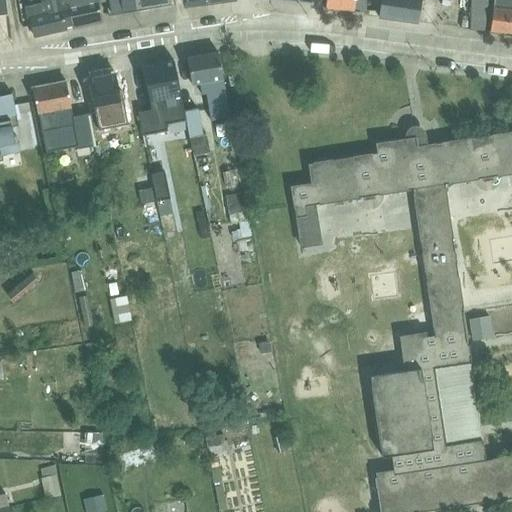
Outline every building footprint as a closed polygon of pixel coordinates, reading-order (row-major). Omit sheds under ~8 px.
[(62,8),(60,0),(40,0),(41,4),(25,7),(26,13),(21,14),(23,27),(32,26),(34,38),(66,31),(65,25),(71,23),(67,7),(62,8)] [(72,29),(102,23),(98,4),(105,2),(104,0),(60,0),(62,8),(67,7),(71,23),(72,29)] [(137,11),(134,0),(109,0),(111,15),(137,11)] [(134,0),(137,11),(171,5),(170,0),(134,0)] [(365,13),(366,0),(326,0),(325,10),(353,13),(353,12),(365,13)] [(381,0),(378,17),(417,23),(419,0),(381,0)] [(470,0),(469,30),(483,32),(487,0),(470,0)] [(511,0),(493,0),(489,33),(511,35),(511,0)] [(228,117),(218,55),(218,53),(187,59),(192,85),(200,84),(201,95),(205,94),(210,120),(228,117)] [(173,61),(142,67),(151,110),(138,113),(139,122),(142,136),(167,131),(166,125),(185,121),(183,113),(173,61)] [(112,75),(111,73),(99,75),(99,77),(88,80),(95,113),(88,114),(89,115),(95,146),(98,161),(112,157),(111,150),(113,150),(108,127),(126,123),(123,109),(125,109),(121,90),(118,91),(114,74),(112,75)] [(73,119),(66,82),(32,88),(38,115),(39,115),(47,153),(78,147),(78,149),(95,146),(89,115),(73,119)] [(0,161),(1,161),(1,156),(15,154),(15,153),(19,152),(16,136),(13,137),(11,127),(17,126),(11,94),(0,96),(0,161)] [(185,121),(192,157),(210,153),(206,135),(202,135),(196,110),(183,113),(185,121)] [(142,136),(139,122),(127,125),(129,134),(119,137),(122,153),(145,148),(142,136)] [(443,185),(511,174),(511,132),(431,145),(428,132),(423,126),(416,126),(408,131),(407,139),(375,144),(376,154),(318,163),(321,182),(290,187),(300,249),(322,245),(315,205),(413,190),(433,334),(434,334),(435,336),(426,338),(426,333),(399,337),(404,372),(369,378),(371,387),(370,387),(379,448),(380,448),(382,457),(391,456),(393,471),(376,473),(376,478),(374,478),(379,511),(417,511),(511,497),(511,456),(491,459),(492,461),(485,462),(484,458),(485,457),(483,445),(482,446),(469,359),(470,358),(468,347),(467,347),(462,313),(462,312),(462,309),(463,309),(445,189),(444,189),(443,185)] [(154,202),(158,216),(172,213),(168,199),(170,198),(164,171),(149,174),(154,202)] [(244,194),(225,198),(230,224),(248,221),(244,194)] [(159,224),(156,211),(135,216),(137,229),(159,224)] [(252,237),(233,239),(234,249),(237,248),(238,257),(254,255),(252,237)] [(81,271),(72,273),(76,292),(85,291),(81,271)] [(39,282),(32,273),(6,295),(13,303),(39,282)] [(86,296),(79,298),(85,327),(92,326),(86,296)] [(126,297),(110,300),(115,324),(131,321),(126,297)] [(468,318),(472,341),(495,337),(490,315),(468,318)] [(5,343),(0,344),(0,356),(15,353),(14,344),(6,345),(5,343)] [(138,437),(136,427),(118,431),(120,441),(138,437)] [(227,447),(221,430),(205,435),(209,452),(227,447)] [(101,463),(101,433),(85,433),(85,462),(101,463)] [(105,453),(113,475),(162,459),(155,438),(105,453)] [(54,466),(40,470),(43,478),(41,478),(46,499),(60,496),(54,466)] [(101,493),(82,498),(86,511),(98,511),(106,510),(101,493)] [(6,495),(0,496),(0,509),(9,507),(6,495)]
